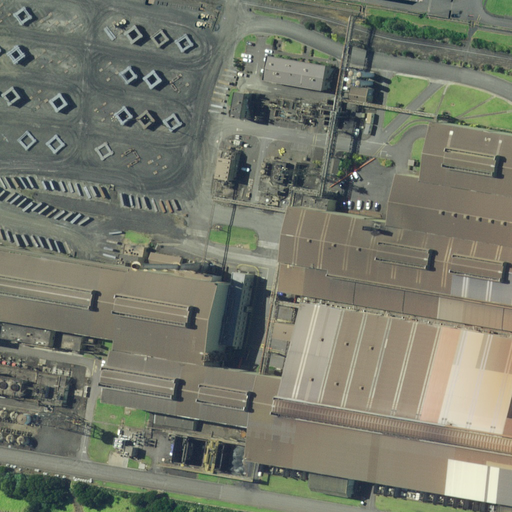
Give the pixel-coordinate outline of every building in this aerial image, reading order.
[(336,66),(276,56),(272,80),(332,90),(336,66)] [(247,90),(244,117),(253,118),(257,92),(247,90)] [(6,317),(147,340),(137,400),(280,424),(275,457),(511,495),(511,130),(456,121),(447,176),(416,171),(408,219),(311,203),(304,250),(301,266),(297,291),(321,294),(308,374),(232,362),(245,281),(0,241),(0,337),(3,338),(6,317)] [(227,157),(223,177),(236,180),(240,160),(227,157)] [(62,424),(64,425),(66,426),(67,426),(69,425),(71,424),(72,423),(73,421),(73,419),(72,417),(71,416),(70,415),(68,414),(66,414),(64,415),(63,416),(62,418),(61,420),(62,422),(62,424)] [(132,447),(131,455),(139,456),(140,448),(132,447)]
